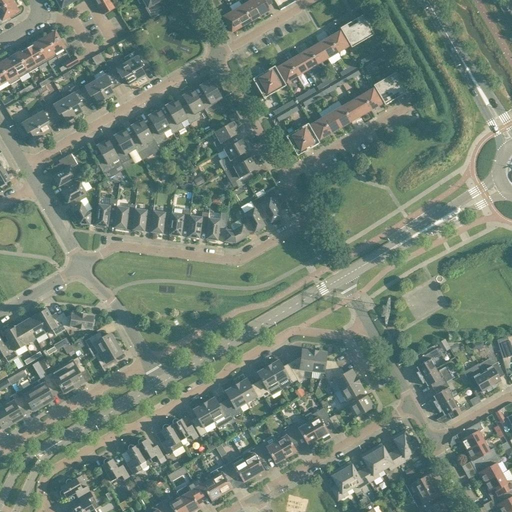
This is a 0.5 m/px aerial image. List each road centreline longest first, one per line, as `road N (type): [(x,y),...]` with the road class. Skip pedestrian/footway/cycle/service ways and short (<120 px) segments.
road 1 (residential): [(51,511),(42,485),(59,465),(294,330),(343,335),(366,322)]
road 2 (residential): [(80,264),(114,246),(239,259),(309,218),(287,177)]
road 3 (residential): [(23,166),(219,54)]
road 4 (tertiary): [(160,382),(342,276)]
road 5 (tertiary): [(160,382),(53,444),(7,511)]
road 6 (residential): [(255,496),(413,405)]
road 7 (residential): [(0,451),(148,360)]
road 8 (residential): [(287,177),(414,102)]
road 9 (residential): [(287,177),(219,54)]
road 10 (tertiary): [(499,172),(398,245)]
road 11 (tertiary): [(398,245),(509,191)]
